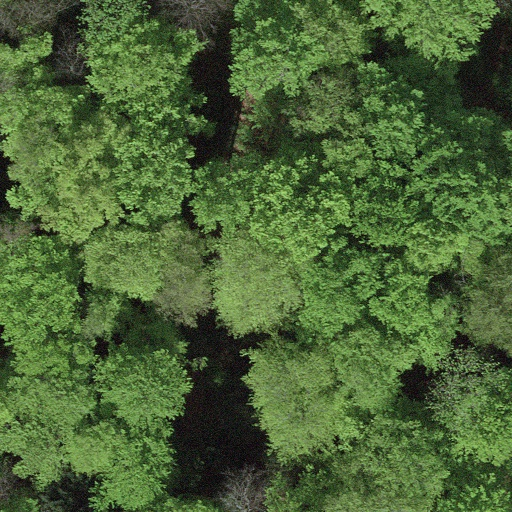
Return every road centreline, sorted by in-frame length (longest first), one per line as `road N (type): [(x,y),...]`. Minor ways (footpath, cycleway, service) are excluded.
road 1 (track): [(149,0),(511,383)]
road 2 (track): [(344,0),(511,126)]
